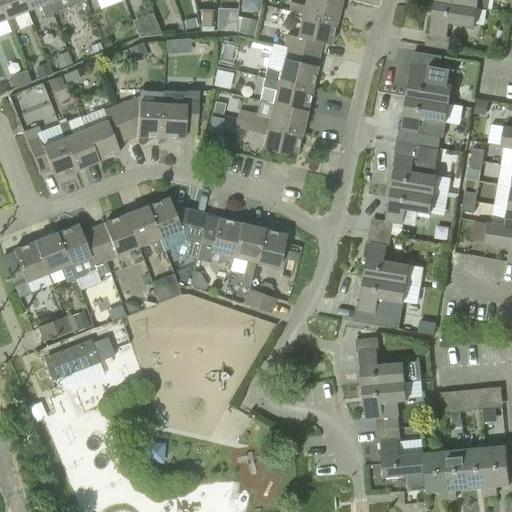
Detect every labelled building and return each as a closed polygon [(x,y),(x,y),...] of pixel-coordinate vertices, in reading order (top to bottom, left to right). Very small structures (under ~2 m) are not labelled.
[(14,16),(26,11),(22,0),(0,0),(0,6),(5,19),(11,33),(19,29),(14,16)] [(53,16),(52,13),(46,0),(22,0),(26,11),(39,6),(45,19),(53,16)] [(46,0),(52,13),(84,0),(46,0)] [(335,22),(341,0),(339,0),(305,0),(304,6),(290,3),(288,11),(302,15),(335,22)] [(435,0),(435,1),(478,8),(478,0),(435,0)] [(474,27),(478,8),(435,1),(429,35),(447,38),(449,22),(474,27)] [(161,36),(151,13),(132,21),(139,38),(161,36)] [(335,23),(335,22),(302,15),(296,38),(287,35),(284,47),(319,55),(321,43),(329,45),(335,23)] [(252,39),(254,33),(257,21),(241,17),(237,35),(252,39)] [(183,21),(185,30),(197,27),(195,18),(183,21)] [(111,46),(108,38),(101,41),(104,49),(111,46)] [(102,50),(99,43),(90,47),(93,53),(102,50)] [(141,45),(129,49),(135,62),(146,58),(141,45)] [(316,67),(319,55),(284,47),(281,59),(283,59),(280,72),(266,69),(264,79),(311,90),(316,67)] [(71,64),(66,52),(54,56),(59,68),(71,64)] [(442,57),(414,52),(407,97),(449,104),(452,86),(448,85),(450,70),(440,68),(442,57)] [(51,74),(47,64),(36,68),(40,78),(51,74)] [(67,87),(80,81),(76,70),(62,76),(67,87)] [(227,85),(230,72),(219,70),(216,82),(227,85)] [(25,71),(9,77),(14,88),(30,82),(25,71)] [(59,78),(48,82),(52,93),(64,89),(59,78)] [(306,111),(311,90),(264,79),(261,87),(258,101),(272,104),(306,112),(306,111)] [(35,107),(49,101),(43,87),(29,93),(35,107)] [(163,91),(162,105),(160,138),(184,140),(184,132),(196,132),(198,93),(163,91)] [(443,138),(449,104),(407,97),(401,131),(399,130),(396,142),(436,149),(438,149),(439,149),(441,138),(443,138)] [(160,138),(162,105),(138,103),(139,98),(114,107),(127,140),(137,136),(136,137),(160,138)] [(489,102),(478,100),(475,114),(486,116),(489,102)] [(224,105),(215,103),(213,113),(221,115),(224,105)] [(301,134),(306,112),(272,104),(269,118),(238,111),(237,119),(301,134)] [(116,144),(127,140),(114,107),(103,112),(102,109),(80,118),(85,130),(97,162),(98,162),(98,161),(119,153),(116,144)] [(208,128),(220,131),(223,119),(211,116),(208,128)] [(300,135),(301,134),(237,119),(235,128),(265,135),(262,149),(295,157),(300,135)] [(97,162),(85,130),(72,135),(66,122),(58,125),(63,136),(76,170),(97,162)] [(76,170),(63,136),(40,145),(36,134),(40,132),(37,126),(22,132),(39,174),(51,170),(54,179),(75,170),(75,171),(76,170)] [(511,128),(504,127),(501,147),(511,148),(511,128)] [(468,140),(454,138),(452,151),(465,153),(468,140)] [(391,188),(434,195),(448,198),(451,179),(437,177),(434,176),(438,149),(436,149),(396,142),(394,154),(397,154),(391,188)] [(471,158),(483,160),(485,150),(473,148),(471,158)] [(481,170),(483,160),(471,158),(469,168),(481,170)] [(478,182),(477,182),(467,180),(466,187),(477,189),(478,182)] [(431,214),(434,195),(391,188),(385,221),(403,225),(406,209),(431,214)] [(464,200),(476,202),(477,194),(465,192),(464,200)] [(183,243),(183,240),(199,243),(206,217),(206,214),(171,206),(169,198),(147,207),(147,206),(146,206),(164,251),(183,243)] [(474,214),(476,202),(464,200),(462,212),(474,214)] [(164,252),(164,251),(146,206),(125,215),(137,247),(150,242),(156,255),(164,252)] [(115,255),(137,247),(125,215),(124,215),(124,216),(103,224),(92,229),(105,262),(116,257),(115,255)] [(199,243),(196,258),(208,261),(210,252),(219,254),(217,261),(231,264),(233,257),(241,224),(240,224),(218,219),(217,220),(206,217),(199,243)] [(511,228),(505,227),(505,226),(488,223),(485,243),(510,247),(507,262),(511,262),(511,228)] [(255,263),(263,229),(241,224),(233,257),(246,261),(243,275),(241,286),(249,288),(255,263)] [(105,262),(92,229),(81,233),(78,225),(57,233),(56,233),(73,279),(96,270),(98,276),(109,272),(105,262)] [(263,229),(255,263),(278,268),(286,235),(264,230),(263,229)] [(65,282),(73,279),(56,233),(34,242),(47,274),(60,269),(65,282)] [(25,282),(47,274),(34,242),(13,251),(25,282)] [(364,277),(407,284),(410,265),(385,261),(387,246),(370,243),(364,277)] [(298,254),(287,251),(284,260),(296,263),(298,254)] [(159,304),(179,296),(181,295),(178,289),(173,275),(151,283),(159,304)] [(407,284),(364,277),(356,322),(399,329),(407,284)] [(25,282),(14,286),(18,297),(29,293),(25,282)] [(272,285),(263,282),(262,284),(258,283),(255,292),(271,297),(274,288),(271,288),(272,285)] [(270,313),(275,299),(271,297),(255,292),(249,289),(243,304),(270,313)] [(139,309),(136,303),(129,302),(124,304),(128,314),(139,309)] [(72,316),(78,331),(89,326),(83,312),(72,316)] [(43,342),(69,332),(69,331),(64,317),(38,327),(43,342)] [(435,323),(420,320),(418,332),(433,335),(435,323)] [(52,381),(99,363),(99,362),(114,356),(106,338),(92,344),(90,340),(43,358),(52,381)] [(362,386),(405,382),(404,363),(378,365),(377,350),(359,352),(362,386)] [(405,382),(362,386),(365,420),(383,418),(382,403),(407,401),(405,382)] [(481,399),(492,398),(491,388),(481,389),(481,399)] [(451,402),(462,401),(461,391),(450,392),(451,402)] [(492,398),(481,399),(482,409),(492,408),(492,398)] [(462,401),(451,402),(452,412),(462,411),(462,401)] [(453,424),(461,422),(460,414),(452,415),(453,424)] [(384,477),(406,475),(408,490),(427,489),(425,473),(426,473),(424,454),(400,456),(398,441),(381,443),(384,477)] [(485,448),(490,495),(497,495),(497,486),(510,485),(507,446),(485,448)] [(482,496),(490,495),(485,448),(465,450),(469,489),(482,487),(482,496)] [(456,490),(469,489),(465,450),(445,452),(449,499),(457,499),(456,490)] [(442,500),(449,499),(445,452),(424,454),(426,473),(425,473),(427,489),(427,493),(441,491),(442,500)]
